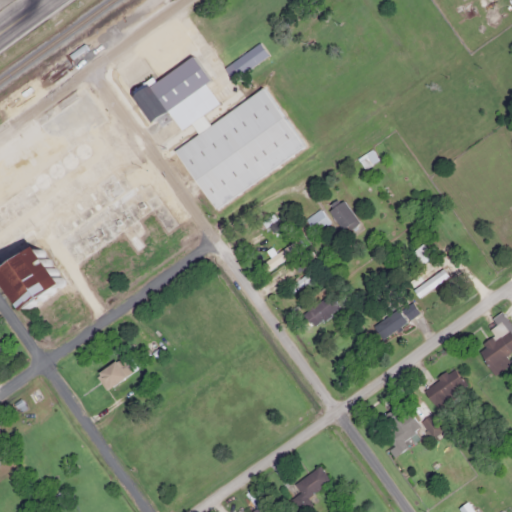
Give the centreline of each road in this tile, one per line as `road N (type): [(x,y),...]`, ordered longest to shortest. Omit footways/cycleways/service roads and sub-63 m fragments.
road 1 (residential): [(414,511),(92,60)]
road 2 (residential): [(196,511),(511,283)]
road 3 (residential): [(0,391),(244,216),(282,220),(295,245)]
road 4 (residential): [(151,511),(0,302)]
road 5 (residential): [(0,129),(178,0)]
